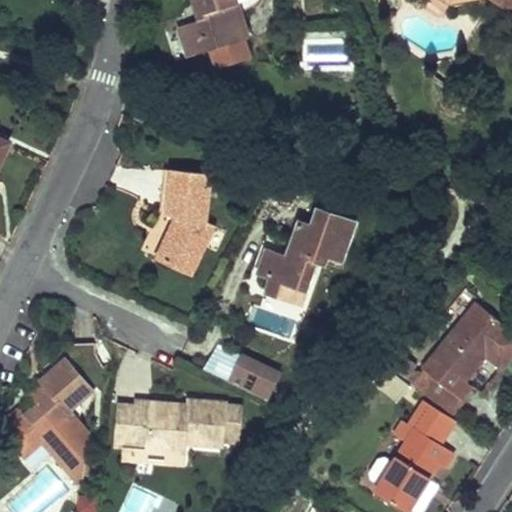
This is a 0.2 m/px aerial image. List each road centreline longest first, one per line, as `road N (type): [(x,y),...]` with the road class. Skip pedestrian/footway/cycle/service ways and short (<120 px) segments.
road 1 (residential): [(20,273),(87,130),(126,0)]
road 2 (residential): [(20,273),(182,352)]
